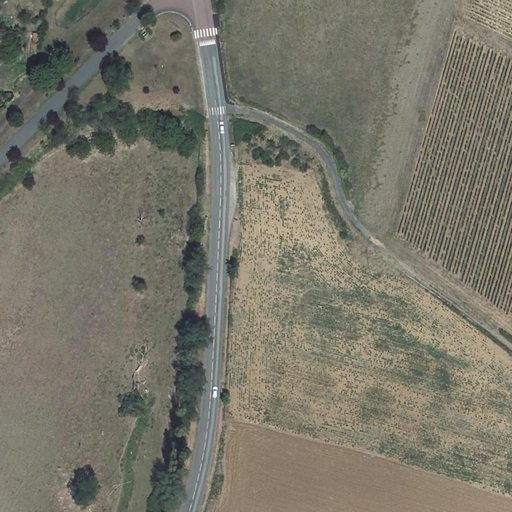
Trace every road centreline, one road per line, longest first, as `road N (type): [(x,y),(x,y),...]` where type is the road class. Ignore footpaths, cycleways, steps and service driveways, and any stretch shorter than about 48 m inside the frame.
road 1 (tertiary): [(188,511),(206,434),(221,171),(201,0)]
road 2 (tertiary): [(0,158),(158,0)]
